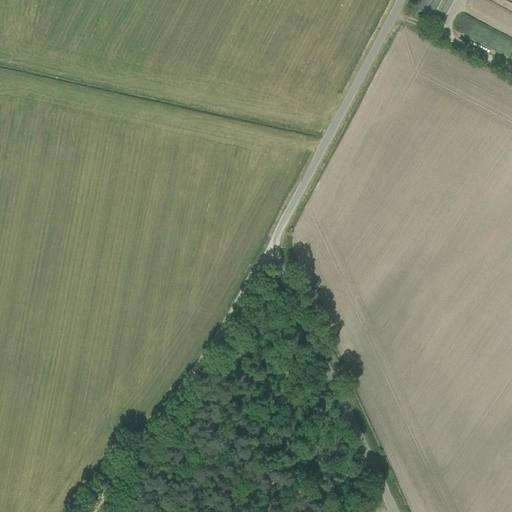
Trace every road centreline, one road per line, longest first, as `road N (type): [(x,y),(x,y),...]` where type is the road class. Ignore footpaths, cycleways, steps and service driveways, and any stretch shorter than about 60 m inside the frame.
road 1 (unclassified): [(393,511),(269,248),(400,0)]
road 2 (track): [(92,511),(269,248)]
